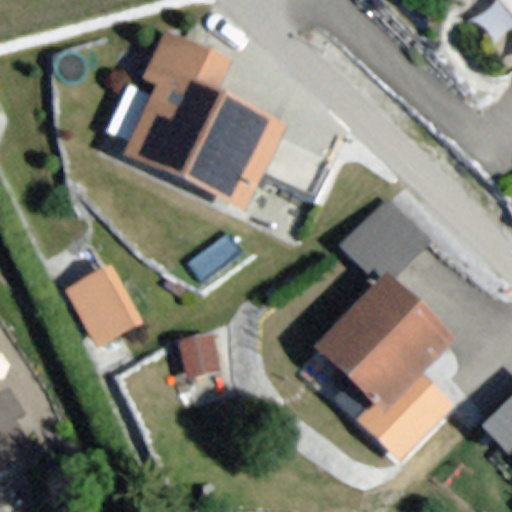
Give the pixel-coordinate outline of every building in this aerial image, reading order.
[(226,54),(159,23),(134,75),(153,84),(120,154),(236,208),(276,124),(208,92),(226,54)] [(429,243),(381,196),(337,241),(379,281),(318,343),(380,403),(416,366),(452,331),(396,276),(429,243)] [(65,288),(94,350),(146,325),(116,263),(65,288)] [(216,327),(176,333),(182,377),(222,371),(216,327)] [(456,406),(416,366),(380,403),(363,421),(403,460),(456,406)] [(0,401),(0,470),(32,450),(0,401)]
